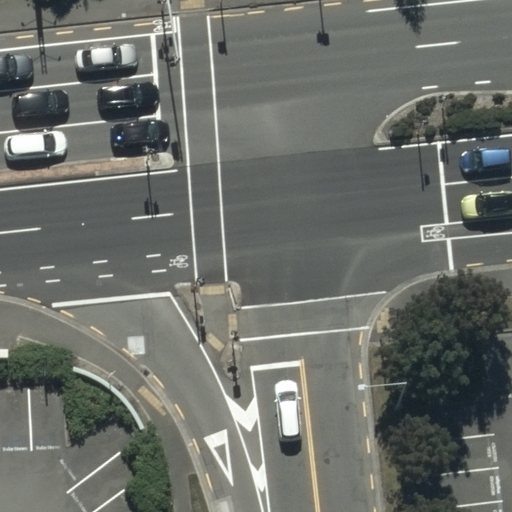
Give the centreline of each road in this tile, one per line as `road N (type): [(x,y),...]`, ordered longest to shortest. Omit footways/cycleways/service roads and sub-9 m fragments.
road 1 (unclassified): [(243,511),(211,420),(150,328),(107,298),(0,252)]
road 2 (primary): [(287,197),(0,227)]
road 3 (primary): [(0,91),(272,62)]
road 4 (primary): [(272,62),(511,36)]
road 5 (primary): [(511,173),(287,197)]
road 6 (primary): [(511,248),(403,259),(359,270),(298,301)]
road 7 (unclassified): [(319,511),(298,301)]
road 8 (unclassified): [(287,197),(272,62)]
